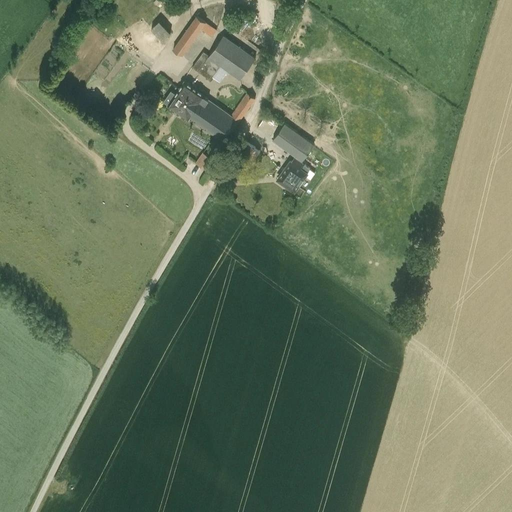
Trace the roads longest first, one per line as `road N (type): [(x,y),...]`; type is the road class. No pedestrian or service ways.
road 1 (unclassified): [(34,511),(106,361),(260,104),(302,0)]
road 2 (track): [(406,338),(511,450)]
